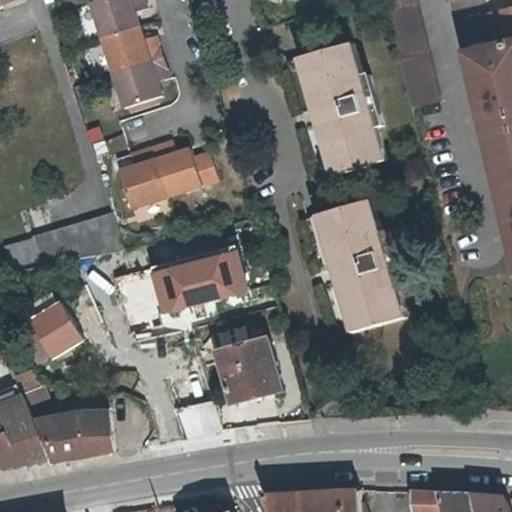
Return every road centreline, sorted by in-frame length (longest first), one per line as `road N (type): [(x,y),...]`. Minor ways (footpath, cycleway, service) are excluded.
road 1 (primary): [(511,455),(335,450),(247,460)]
road 2 (primary): [(247,460),(0,504)]
